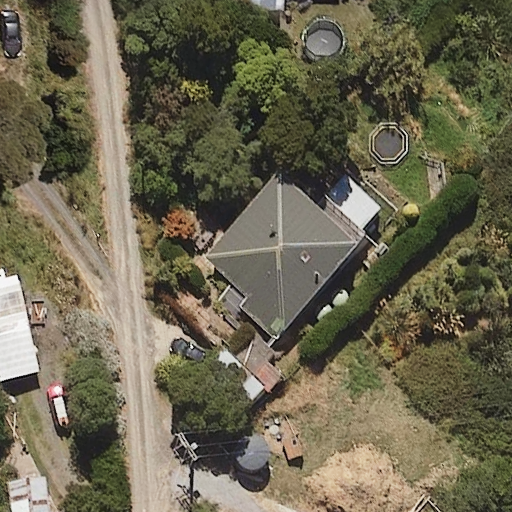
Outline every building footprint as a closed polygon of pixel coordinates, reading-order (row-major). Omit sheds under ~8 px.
[(229,0),(229,9),(281,8),(281,0),(229,0)] [(367,266),(294,189),(207,272),(280,349),(367,266)] [(389,218),(361,194),(342,216),(370,240),(389,218)] [(31,329),(4,331),(8,380),(35,378),(31,329)] [(46,511),(45,481),(10,484),(11,511),(46,511)] [(190,511),(189,484),(164,486),(166,511),(190,511)]
